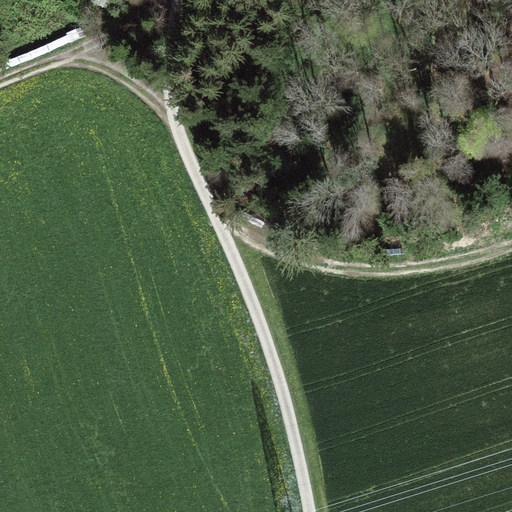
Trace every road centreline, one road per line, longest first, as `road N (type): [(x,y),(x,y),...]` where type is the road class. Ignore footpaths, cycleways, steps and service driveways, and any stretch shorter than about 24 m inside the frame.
road 1 (track): [(302,511),(283,404),(172,122)]
road 2 (track): [(216,229),(307,270),(400,274),(511,253)]
road 3 (track): [(0,82),(68,61),(172,0)]
road 4 (track): [(172,122),(121,77),(68,61)]
road 5 (track): [(172,122),(176,0)]
